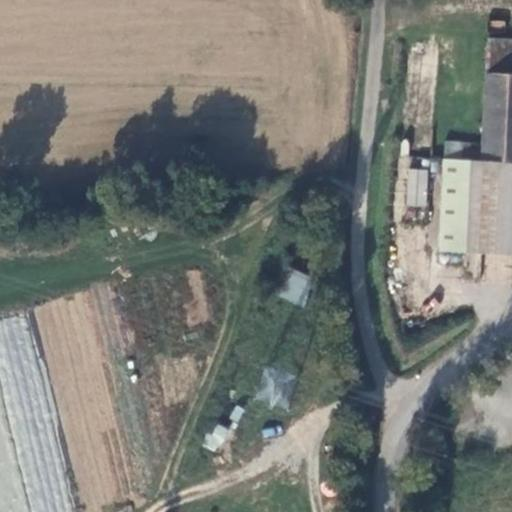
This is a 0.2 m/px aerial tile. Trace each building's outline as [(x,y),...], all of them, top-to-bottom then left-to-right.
[(485,77),(511,77),(511,44),(488,44),(485,77)] [(511,77),(485,77),(482,165),(444,163),(439,254),(485,257),(490,166),(511,166),(511,77)] [(511,166),(490,166),(485,257),(511,257),(511,166)] [(428,169),(407,168),(406,206),(427,206),(428,169)] [(284,264),(272,294),(304,306),(315,277),(284,264)] [(32,313),(0,318),(0,439),(13,437),(16,453),(56,446),(32,313)] [(254,402),(287,411),(297,375),(263,366),(254,402)] [(218,453),(229,429),(214,422),(203,446),(218,453)] [(0,511),(72,511),(64,469),(0,481),(0,489),(1,497),(0,497),(0,511)]
